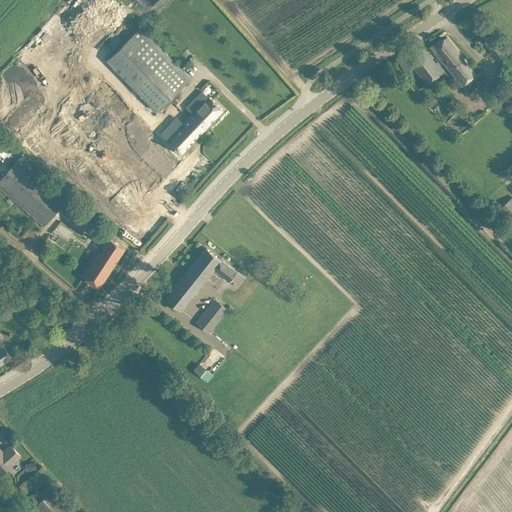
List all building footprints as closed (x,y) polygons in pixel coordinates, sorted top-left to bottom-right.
[(141,25),(106,59),(156,111),(191,77),(141,25)] [(483,42),(489,50),(501,65),(511,58),(493,34),(483,42)] [(447,37),(429,46),(461,85),(464,83),(465,84),(476,75),(447,37)] [(443,71),(421,45),(398,62),(408,73),(414,67),(428,83),(434,78),(443,71)] [(20,60),(0,83),(0,108),(110,201),(142,163),(20,60)] [(169,125),(161,134),(174,147),(173,148),(176,150),(177,149),(182,154),(224,110),(209,96),(208,97),(202,91),(195,98),(200,103),(191,112),(182,122),(174,130),(169,125)] [(452,100),(448,104),(453,110),(458,106),(452,100)] [(17,159),(0,179),(0,187),(44,226),(66,201),(17,159)] [(511,196),(498,210),(511,224),(511,196)] [(82,277),(90,282),(99,287),(125,248),(116,242),(104,235),(98,243),(105,247),(101,253),(99,252),(82,277)] [(166,299),(173,305),(180,310),(214,269),(229,281),(237,272),(206,248),(166,299)] [(215,297),(195,322),(209,332),(228,308),(215,297)] [(0,364),(11,358),(6,350),(3,345),(0,339),(0,364)] [(206,353),(192,369),(206,381),(220,366),(206,353)] [(0,473),(1,474),(8,468),(20,456),(11,445),(3,452),(0,448),(0,473)] [(36,469),(35,462),(26,464),(28,470),(36,469)] [(28,497),(36,505),(32,508),(35,511),(74,511),(49,484),(39,494),(36,490),(28,497)]
